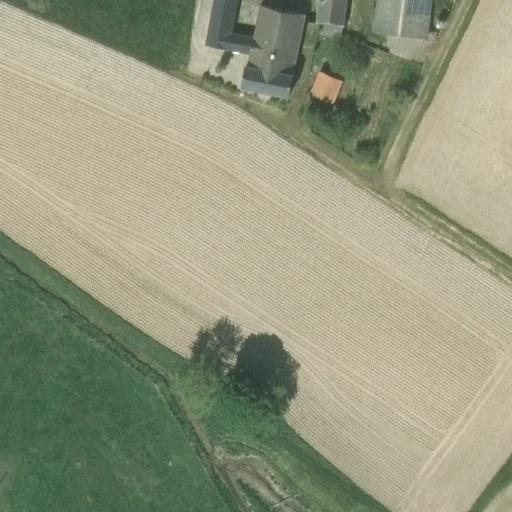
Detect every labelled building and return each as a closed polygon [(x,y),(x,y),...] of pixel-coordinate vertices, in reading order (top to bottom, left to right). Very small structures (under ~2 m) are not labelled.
[(231,34),(237,0),(215,0),(206,46),(251,54),(254,38),(231,34)] [(325,24),(343,27),(346,0),(320,0),(317,23),(325,24)] [(431,0),(379,0),(375,32),(427,39),(431,0)] [(261,6),(254,38),(298,47),(306,15),(261,6)] [(343,27),(325,24),(323,35),(342,37),(343,27)] [(293,75),(298,47),(254,38),(251,54),(249,66),(247,66),(242,87),(290,97),(294,75),(293,75)] [(322,73),(312,95),(332,105),(343,82),(322,73)]
